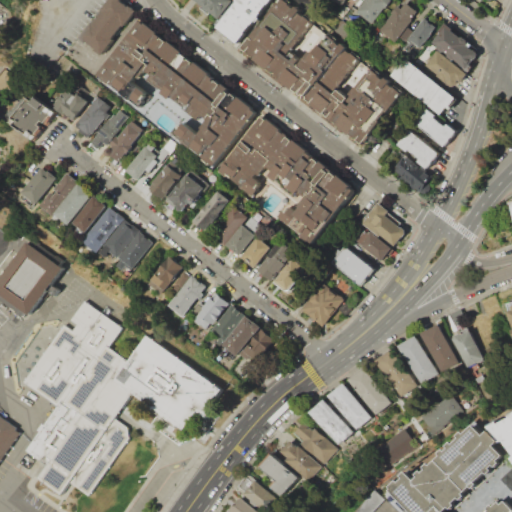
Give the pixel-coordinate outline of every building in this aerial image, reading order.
[(102,55),(137,9),(124,0),(108,0),(80,39),(102,55)] [(196,0),(218,18),(233,1),(231,0),(196,0)] [(236,0),(217,26),(238,43),(271,0),(236,0)] [(277,0),(286,0),(404,92),(364,143),(241,47),(277,0)] [(313,0),(340,21),(332,30),(293,0),(313,0)] [(364,0),(354,13),(371,25),(390,1),(389,0),(364,0)] [(395,44),(378,30),(398,5),(401,8),(406,1),(418,10),(411,18),(413,20),(395,44)] [(139,17),(258,111),(211,171),(204,165),(208,160),(173,133),(189,112),(160,89),(141,113),(93,75),(139,17)] [(425,17),(437,27),(421,47),(414,41),(407,51),(402,47),(425,17)] [(445,25),(477,49),(478,56),(476,58),(473,57),(468,63),(470,65),(469,66),(434,40),(445,25)] [(437,48),(470,73),(462,83),(458,81),(455,85),(451,85),(448,84),(448,81),(425,64),(437,48)] [(391,74),(442,114),(447,107),(450,109),(459,98),(405,57),(391,74)] [(88,101),(74,119),(65,112),(63,115),(54,108),(70,87),(88,101)] [(37,97),(56,112),(35,139),(9,119),(28,95),(34,100),(37,97)] [(98,95),(113,106),(108,112),(111,114),(107,118),(105,117),(89,137),(74,125),(98,95)] [(120,106),(131,116),(107,144),(104,142),(97,149),(89,142),(120,106)] [(414,123),(444,146),(448,147),(461,131),(452,123),(448,124),(446,126),(435,117),(436,115),(426,107),(414,123)] [(218,171),(263,115),(356,189),(313,244),(278,216),(291,199),(270,182),(256,201),(218,171)] [(131,119),(144,130),(118,161),(106,151),(131,119)] [(409,128),(440,152),(427,168),(419,161),(421,159),(410,150),(408,153),(397,144),(409,128)] [(169,139),(177,145),(166,159),(158,153),(169,139)] [(125,171),(138,182),(159,158),(146,147),(125,171)] [(422,193),(435,177),(405,154),(399,162),(394,158),(387,166),(422,193)] [(148,188),(162,200),(177,181),(174,179),(182,169),(171,160),(148,188)] [(43,166),(57,177),(35,204),(21,193),(43,166)] [(191,169),(210,186),(193,205),(191,203),(182,213),(165,199),(191,169)] [(68,172),(80,182),(52,216),(40,206),(68,172)] [(80,183),(94,194),(69,226),(55,215),(80,183)] [(218,190),(231,200),(206,231),(193,220),(218,190)] [(95,195),(108,205),(86,232),(73,222),(95,195)] [(378,201),(389,210),(388,212),(406,226),(406,233),(404,236),(402,235),(396,244),(382,234),(380,236),(362,222),(378,201)] [(110,207),(125,218),(104,245),(89,233),(110,207)] [(231,208),(245,219),(224,245),(210,234),(231,208)] [(140,230),(118,257),(105,246),(126,220),(140,230)] [(243,225),(256,236),(240,256),(227,245),(243,225)] [(356,240),(382,261),(392,249),(372,232),(370,234),(364,230),(356,240)] [(133,269),(155,242),(141,231),(120,258),(133,269)] [(259,236),(272,246),(255,267),(242,257),(259,236)] [(258,269),(273,280),(294,254),(290,251),(292,248),(281,239),(258,269)] [(346,245),(376,269),(363,285),(333,262),(346,245)] [(0,288),(0,299),(32,322),(66,274),(28,246),(0,288)] [(170,254),(184,265),(161,294),(147,284),(170,254)] [(275,281),(289,292),(307,269),(293,258),(275,281)] [(184,270),(191,275),(182,287),(175,282),(184,270)] [(192,274),(206,285),(183,315),(169,304),(182,287),(191,275),(192,274)] [(302,309),(324,327),(346,300),(323,282),(302,309)] [(216,291),(230,303),(209,329),(195,318),(216,291)] [(26,451),(49,466),(39,480),(64,497),(72,485),(90,497),(131,439),(130,429),(117,418),(134,395),(185,431),(199,413),(208,419),(226,392),(149,336),(130,362),(108,346),(122,328),(84,302),(66,326),(65,326),(25,383),(59,407),(26,451)] [(232,304),(245,314),(224,341),(211,331),(232,304)] [(459,309),(464,322),(453,326),(449,313),(459,309)] [(247,315),(262,327),(240,354),(225,342),(247,315)] [(421,333),(440,324),(458,363),(440,372),(421,333)] [(262,328),(276,339),(260,361),(245,351),(262,328)] [(454,339),(468,368),(485,360),(470,330),(464,333),(461,332),(455,335),(454,339)] [(399,345),(417,335),(438,373),(421,383),(399,345)] [(377,360),(394,349),(418,385),(401,396),(377,360)] [(350,379),(367,367),(392,402),(376,414),(350,379)] [(329,395),(346,383),(372,417),(356,429),(329,395)] [(423,415),(452,394),(468,416),(439,437),(423,415)] [(311,412),(326,399),(353,432),(338,444),(311,412)] [(0,409),(29,430),(0,471),(0,409)] [(489,425),(490,429),(500,441),(508,442),(511,448),(511,412),(509,414),(511,417),(499,424),(497,420),(489,425)] [(511,511),(412,511),(395,491),(397,489),(393,486),(401,480),(402,482),(407,478),(404,475),(409,471),(418,482),(424,477),(421,473),(424,470),(425,472),(430,468),(427,466),(432,462),(434,465),(445,455),(441,452),(446,447),(448,449),(450,447),(449,445),(454,440),(457,443),(462,437),(459,434),(465,430),(466,432),(475,423),(485,434),(490,429),(500,441),(495,446),(503,455),(498,460),(501,463),(497,467),(494,464),(491,467),(493,470),(489,474),(487,472),(477,481),(479,483),(474,488),(472,486),(464,493),(466,495),(462,499),(460,497),(455,502),(457,504),(453,509),(450,506),(443,511),(489,511),(492,510),(489,507),(493,504),(494,506),(500,500),(503,503),(507,499),(511,504),(511,511)] [(298,432),(305,439),(301,444),(322,466),(339,450),(315,426),(310,431),(304,425),(298,432)] [(388,465),(418,446),(405,426),(376,445),(388,465)] [(281,451),(288,457),(285,460),(306,482),(321,467),(293,439),(281,451)] [(271,486),(282,496),(299,477),(272,452),(260,465),(277,480),(271,486)] [(511,468),(501,479),(511,490),(511,468)] [(245,493),(265,511),(267,511),(280,499),(258,479),(245,493)] [(375,490),(354,511),(373,511),(385,499),(375,490)] [(229,510),(231,511),(260,511),(242,495),(229,510)]
